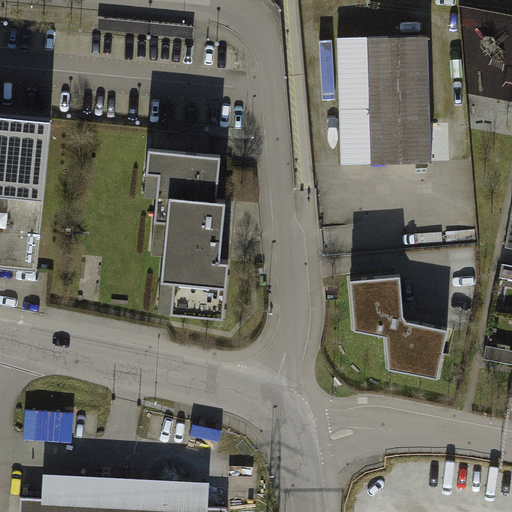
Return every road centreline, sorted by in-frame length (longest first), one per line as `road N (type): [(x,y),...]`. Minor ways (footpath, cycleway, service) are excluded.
road 1 (residential): [(271,407),(294,316),(274,90),(257,21),(236,5),(207,0)]
road 2 (residential): [(271,407),(229,389),(0,337)]
road 3 (residential): [(297,441),(354,435),(511,448)]
road 4 (unknown): [(18,341),(2,480)]
road 5 (unknown): [(138,368),(108,489)]
